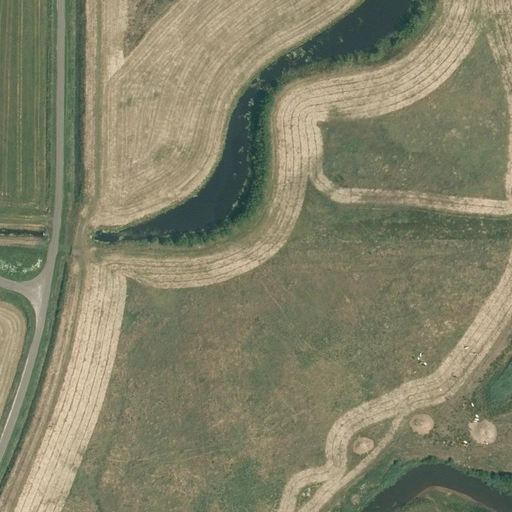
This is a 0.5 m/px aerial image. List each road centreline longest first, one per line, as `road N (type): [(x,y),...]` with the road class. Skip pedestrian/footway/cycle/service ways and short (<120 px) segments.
road 1 (unclassified): [(45,293),(56,220),(59,0)]
road 2 (unclassified): [(0,452),(45,293)]
